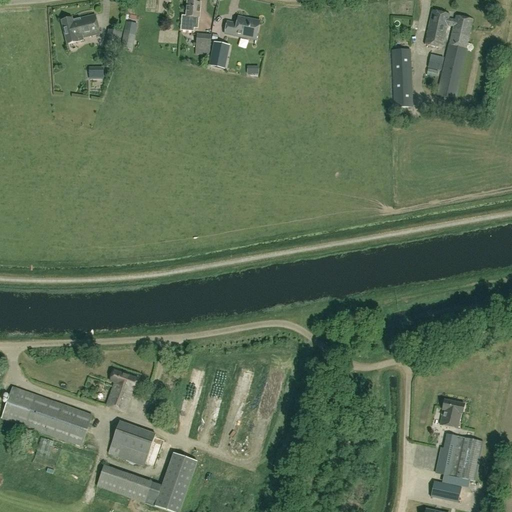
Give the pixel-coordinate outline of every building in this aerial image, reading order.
[(199,18),(200,4),(187,3),(186,17),(182,16),(181,31),(194,32),(194,29),(198,29),(199,18)] [(467,48),(473,20),(456,16),(455,20),(449,19),(450,15),(432,11),(425,45),(443,49),(447,26),(453,27),(450,44),(449,44),(438,96),(457,100),(468,48),(467,48)] [(72,21),(72,19),(61,22),(67,45),(83,41),(83,39),(99,35),(95,16),(72,21)] [(257,39),(260,22),(238,18),(237,25),(227,23),(225,34),(257,39)] [(120,33),(109,31),(105,46),(116,49),(120,33)] [(133,31),(132,45),(140,45),(141,31),(133,31)] [(195,51),(210,52),(212,36),(197,34),(195,51)] [(225,70),(230,46),(214,43),(209,67),(225,70)] [(410,50),(392,51),(394,108),(412,108),(410,50)] [(441,71),(444,59),(431,56),(428,68),(441,71)] [(134,391),(138,380),(114,371),(110,382),(113,383),(105,408),(125,415),(133,391),(134,391)] [(92,416),(16,389),(6,420),(82,447),(92,416)] [(462,415),(464,404),(444,400),(441,416),(442,416),(440,426),(458,429),(461,415),(462,415)] [(156,435),(120,422),(108,454),(144,467),(156,435)] [(484,443),(481,442),(463,439),(460,438),(444,434),(435,474),(451,477),(455,478),(472,482),(475,482),(484,443)] [(35,459),(47,462),(52,444),(40,441),(35,459)] [(180,511),(197,462),(173,454),(154,507),(167,511),(180,511)]
